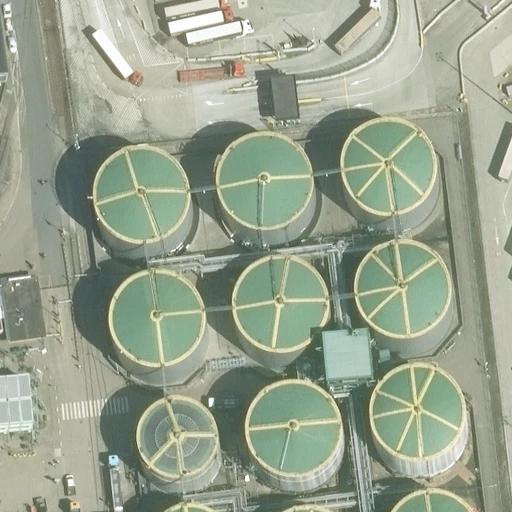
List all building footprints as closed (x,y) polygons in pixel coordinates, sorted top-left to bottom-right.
[(436,181),(436,180),(435,170),(433,163),(428,154),(422,147),(416,142),(408,137),(400,135),(392,133),(385,134),(379,135),(373,136),(365,140),(359,145),(352,152),(347,160),(344,168),(343,177),(343,187),(345,195),(350,205),(355,211),(362,218),(370,223),(380,226),(388,227),(399,226),(407,223),(415,219),(422,213),(428,206),(432,199),(435,191),(436,181)] [(313,196),(313,195),(312,185),(310,178),(305,169),(299,162),(293,157),(285,153),(277,150),(269,149),(259,149),(251,151),(242,155),(236,160),(229,167),(224,175),(221,183),(220,193),(220,202),(222,210),(227,220),(231,226),(239,233),(248,238),(257,241),(265,242),(276,241),(284,238),(292,234),(299,228),(305,222),(309,214),(312,206),(313,196)] [(188,215),(188,214),(187,205),(185,197),(181,189),(174,181),(169,176),(160,171),(151,168),(142,167),(131,168),(124,171),(116,175),(108,181),(102,189),(98,197),(95,206),(95,214),(95,222),(98,231),(101,237),(107,245),(114,252),(122,257),(131,260),(139,261),(148,260),(157,258),(165,254),(173,248),(178,242),(184,233),(187,225),(188,215)] [(452,305),(452,304),(451,294),(449,287),(445,279),(440,273),(432,266),(425,262),(419,259),(408,258),(402,258),(390,260),(382,264),(375,269),(368,276),(363,284),(361,292),(359,303),(360,312),(362,320),(366,329),(371,335),(378,342),(387,347),(396,350),(404,351),(410,351),(421,348),(430,344),(437,338),(444,331),(448,324),(451,314),(452,305)] [(326,319),(326,318),(326,310),(323,301),(318,292),(313,285),(306,280),(298,275),(287,272),(277,271),(269,273),(262,275),(253,280),(246,286),(240,293),(236,301),(234,311),(233,319),(234,329),(237,337),(242,345),(248,352),(256,358),(265,362),(275,364),(281,365),(289,364),(299,361),(307,356),(313,351),(318,345),(322,337),(325,329),(326,319)] [(0,289),(8,344),(39,340),(31,281),(0,285),(0,289)] [(205,338),(204,328),(202,319),(196,310),(191,304),(185,299),(175,294),(167,292),(160,291),(151,292),(142,294),(133,299),(126,304),(121,310),(116,319),(113,328),(112,338),(113,346),(115,355),(120,363),(125,370),(133,377),(141,381),(149,383),(158,384),(168,383),(176,381),(184,377),(191,371),(197,364),(202,356),(204,347),(205,338)] [(328,355),(329,403),(377,402),(375,354),(328,355)] [(466,435),(466,434),(465,426),(462,418),(458,408),(452,401),(446,396),(435,390),(425,388),(416,388),(408,389),(400,392),(392,396),(385,402),(380,408),(376,417),(373,426),(372,435),(373,444),(376,453),(380,460),(386,467),(392,472),(400,477),(409,480),(417,481),(429,480),(436,478),(444,473),(452,467),(457,461),(462,453),(464,445),(466,435)] [(343,450),(343,449),(342,441),(340,433),(336,425),(330,418),(323,411),(314,406),(307,404),(299,403),(290,403),(280,406),(272,409),(264,415),(257,423),(253,431),(250,440),(249,449),(250,458),(253,467),(258,476),(263,482),(271,489),(277,492),(286,495),(294,496),(306,495),(314,493),(321,489),(329,482),(334,476),(339,468),(342,460),(343,450)] [(217,458),(217,457),(217,449),(214,441),(210,434),(206,430),(201,425),(193,421),(186,419),(180,418),(172,419),(164,421),(158,425),(152,430),(148,434),(144,441),(142,447),(140,455),(141,462),(142,470),(146,477),(150,483),(155,487),(162,492),(168,494),(178,496),(185,495),(193,493),(199,490),(206,484),(211,478),(214,472),(216,466),(217,458)]
